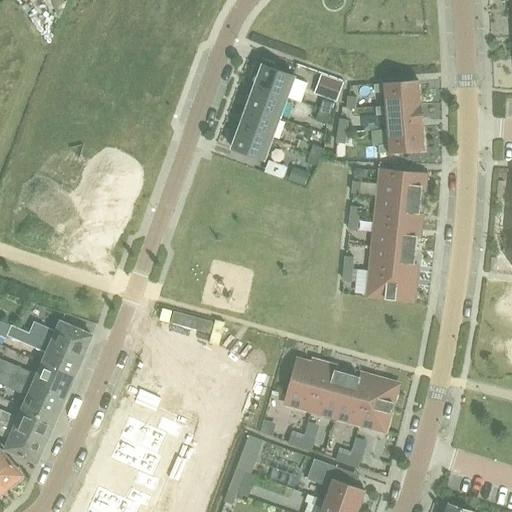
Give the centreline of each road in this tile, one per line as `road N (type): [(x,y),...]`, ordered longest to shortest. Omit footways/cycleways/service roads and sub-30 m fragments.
road 1 (residential): [(37,511),(133,291),(226,39),(250,0)]
road 2 (residential): [(401,511),(450,319),(467,125)]
road 3 (residential): [(467,125),(462,0)]
